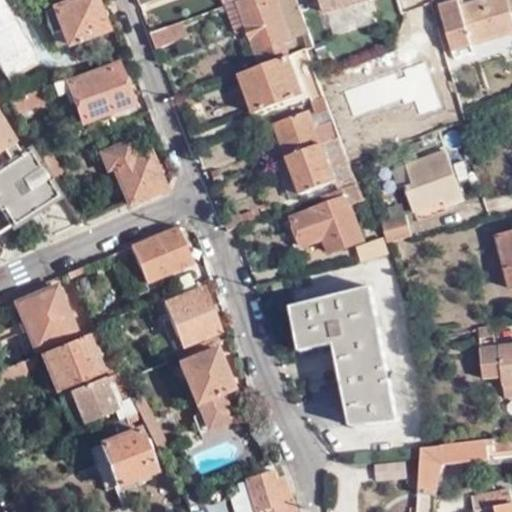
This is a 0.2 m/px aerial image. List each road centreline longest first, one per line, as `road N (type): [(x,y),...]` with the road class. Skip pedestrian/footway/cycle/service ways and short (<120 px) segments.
road 1 (residential): [(196,195),(271,401),(307,456),(312,511)]
road 2 (residential): [(0,276),(196,195)]
road 3 (residential): [(126,0),(196,195)]
